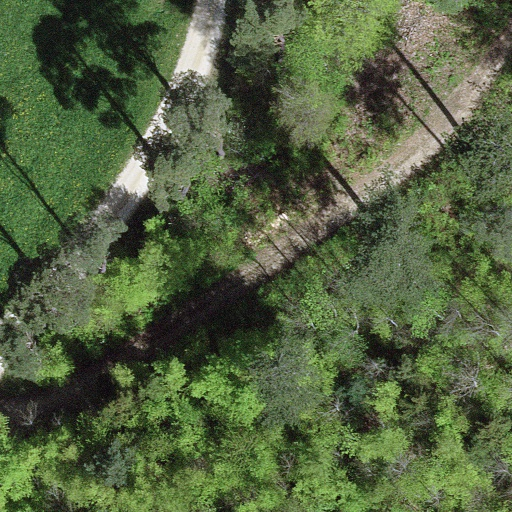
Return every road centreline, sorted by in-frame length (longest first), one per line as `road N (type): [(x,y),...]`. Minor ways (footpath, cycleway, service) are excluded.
road 1 (track): [(511,34),(477,90),(400,171),(299,250),(117,364),(0,415)]
road 2 (track): [(215,0),(183,110),(110,223),(0,346)]
